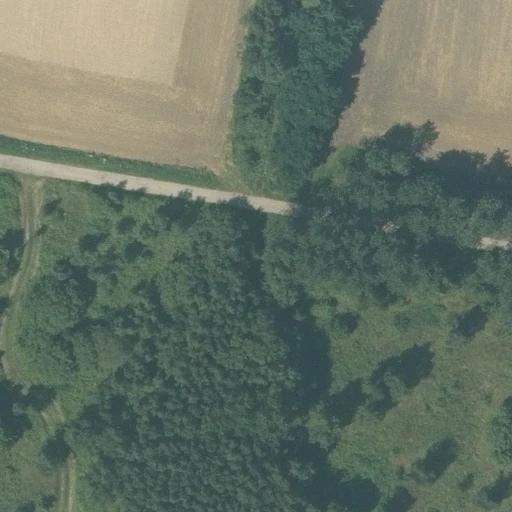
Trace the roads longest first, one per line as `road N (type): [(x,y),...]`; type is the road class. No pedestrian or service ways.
road 1 (track): [(511,251),(0,165)]
road 2 (track): [(243,204),(298,0)]
